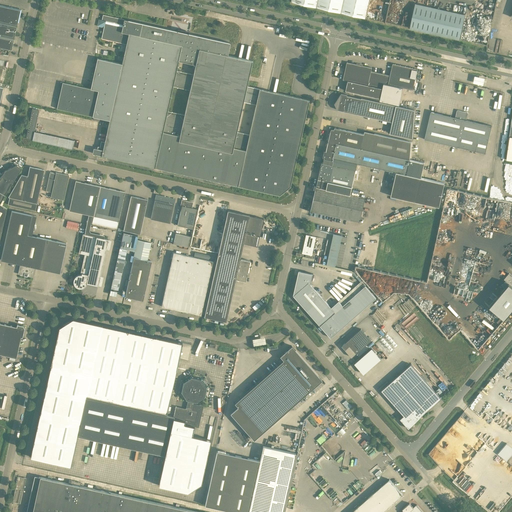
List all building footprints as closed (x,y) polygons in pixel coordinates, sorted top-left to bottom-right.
[(292,0),(292,2),(367,19),(370,0),(292,0)] [(415,3),(409,29),(459,40),(465,14),(415,3)] [(0,5),(0,47),(11,50),(20,10),(0,5)] [(91,89),(63,83),(57,108),(109,120),(101,156),(279,195),(290,187),(309,100),(246,86),(252,61),(228,55),(230,43),(103,15),(101,22),(103,24),(104,24),(101,38),(126,44),(122,64),(97,58),(91,89)] [(380,98),(384,84),(386,75),(371,72),(372,68),(347,62),(343,80),(348,81),(346,91),(380,98)] [(390,76),(386,75),(384,84),(413,90),(418,69),(393,64),(390,76)] [(485,78),(475,76),(473,83),(483,85),(485,78)] [(338,110),(358,114),(392,122),(390,133),(412,138),(415,110),(362,98),(361,99),(347,95),(341,93),(334,103),(338,110)] [(34,131),(39,110),(32,109),(26,138),(32,140),(73,149),(74,140),(34,131)] [(431,111),(424,139),(485,153),(492,126),(467,120),(468,113),(467,112),(458,110),(457,111),(455,117),(431,111)] [(328,141),(410,160),(411,142),(365,131),(364,134),(335,128),(334,129),(331,129),(331,132),(329,131),(327,141),(328,141)] [(324,151),(322,160),(357,167),(357,163),(396,172),(391,196),(416,202),(439,206),(444,183),(421,178),(425,163),(410,160),(328,141),(328,142),(326,142),(324,151)] [(318,179),(317,185),(351,193),(357,167),(322,160),(318,179)] [(0,177),(0,238),(2,230),(7,208),(0,204),(0,203),(5,195),(13,182),(13,183),(22,168),(17,165),(5,170),(2,176),(1,176),(0,177)] [(8,205),(35,211),(44,170),(29,166),(27,176),(21,174),(8,197),(9,197),(8,205)] [(50,197),(63,200),(69,175),(56,172),(56,173),(51,172),(50,172),(46,191),(52,192),(50,197)] [(88,215),(86,224),(90,225),(92,216),(93,216),(94,216),(100,186),(76,181),(69,210),(88,215)] [(351,193),(317,185),(315,185),(314,188),(316,189),(311,208),(310,212),(312,212),(313,212),(360,222),(365,198),(350,195),(351,193)] [(117,228),(118,221),(125,192),(100,186),(94,216),(93,216),(92,223),(117,228)] [(511,202),(449,188),(447,197),(453,192),(455,195),(453,198),(463,211),(465,213),(477,211),(485,216),(486,211),(485,211),(490,207),(486,207),(488,204),(490,207),(489,210),(492,210),(491,210),(492,214),(501,217),(510,228),(511,228),(511,202)] [(175,199),(156,194),(150,219),(170,223),(175,199)] [(123,230),(140,234),(147,199),(131,196),(123,230)] [(180,210),(181,210),(177,225),(192,229),(197,209),(191,207),(192,203),(182,200),(180,210)] [(250,261),(240,259),(245,233),(260,236),(264,219),(249,215),(227,210),(204,316),(226,321),(235,279),(246,281),(250,261)] [(20,264),(18,274),(33,277),(35,267),(60,273),(66,243),(27,234),(31,215),(11,211),(1,260),(20,264)] [(90,225),(86,224),(84,234),(83,234),(79,253),(85,254),(80,273),(82,274),(81,275),(80,275),(79,275),(78,275),(77,275),(77,276),(76,276),(75,277),(74,278),(74,279),(74,280),(73,281),(73,282),(73,283),(74,283),(74,284),(74,285),(75,286),(76,287),(77,287),(77,288),(78,288),(79,288),(80,288),(81,288),(82,288),(83,288),(84,287),(85,287),(85,286),(86,285),(86,284),(87,284),(87,283),(98,286),(108,239),(104,238),(104,235),(90,232),(89,230),(90,225)] [(173,243),(188,247),(191,236),(175,233),(173,243)] [(327,264),(337,266),(343,234),(334,233),(332,243),(331,243),(331,245),(327,264)] [(316,237),(307,235),(303,253),(312,255),(316,237)] [(137,240),(125,297),(143,301),(151,261),(147,260),(151,243),(137,240)] [(161,306),(201,315),(213,261),(173,252),(161,306)] [(294,295),(317,322),(332,308),(311,284),(313,274),(303,272),(302,276),(298,276),(294,295)] [(508,284),(504,289),(489,306),(505,319),(511,310),(511,277),(510,275),(505,281),(506,283),(508,284)] [(365,286),(343,306),(353,318),(376,298),(365,286)] [(455,286),(454,295),(472,298),(474,290),(455,286)] [(332,308),(317,322),(331,337),(353,318),(343,306),(335,312),(332,308)] [(86,397),(102,325),(72,318),(59,327),(30,457),(70,466),(77,436),(86,397)] [(22,337),(25,327),(24,327),(23,326),(17,324),(16,327),(0,323),(0,354),(16,358),(21,337),(22,337)] [(86,397),(166,414),(182,343),(102,325),(86,397)] [(361,329),(342,346),(352,357),(371,340),(361,329)] [(265,335),(253,337),(254,344),(266,342),(265,335)] [(230,414),(254,440),(322,380),(291,346),(280,356),(283,360),(234,403),(238,407),(230,414)] [(359,360),(354,364),(364,374),(368,370),(359,360)] [(411,364),(382,390),(404,415),(400,418),(409,428),(441,398),(411,364)] [(193,410),(194,403),(196,404),(205,398),(208,387),(202,378),(191,375),(182,381),(179,392),(185,401),(187,402),(186,408),(176,406),(173,416),(166,414),(86,397),(77,436),(165,455),(173,418),(185,421),(184,424),(194,426),(198,411),(193,410)] [(211,439),(192,435),(194,427),(194,426),(184,424),(185,421),(173,418),(165,455),(158,485),(187,492),(201,483),(211,439)] [(337,433),(340,437),(348,430),(344,426),(337,433)] [(323,435),(317,439),(321,444),(327,439),(323,435)] [(486,442),(470,461),(508,460),(511,455),(511,446),(507,442),(499,452),(486,442)] [(103,453),(96,452),(97,448),(95,448),(96,446),(92,445),(89,455),(102,458),(103,453)] [(216,451),(204,505),(235,511),(282,511),(296,452),(263,445),(260,460),(216,451)] [(22,503),(26,477),(19,476),(14,501),(22,503)] [(199,511),(80,486),(81,482),(69,480),(68,483),(35,476),(26,511),(199,511)] [(351,511),(382,511),(403,494),(389,479),(355,509),(351,511)]
